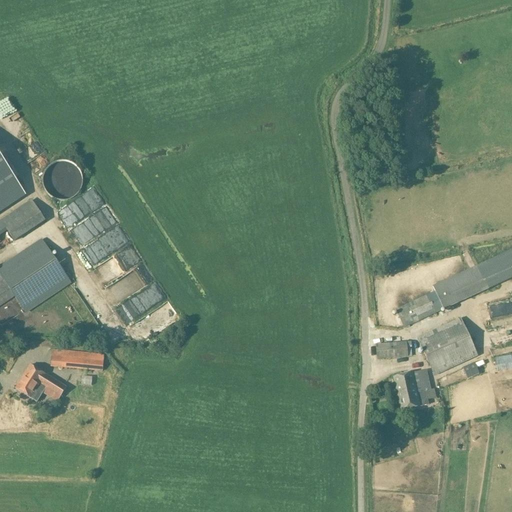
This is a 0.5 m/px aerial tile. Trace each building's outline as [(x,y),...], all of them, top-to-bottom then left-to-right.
[(0,212),(26,196),(0,157),(0,212)] [(41,167),(50,202),(85,194),(76,159),(41,167)] [(0,306),(14,298),(25,315),(71,284),(42,240),(0,267),(0,306)] [(488,290),(511,279),(511,250),(432,287),(434,292),(395,311),(403,329),(443,311),(488,290)] [(478,357),(460,319),(416,339),(434,377),(478,357)] [(408,358),(407,343),(375,345),(377,360),(408,358)] [(52,350),(50,368),(99,372),(102,373),(104,355),(52,350)] [(511,354),(495,356),(497,371),(511,368),(511,354)] [(476,363),(463,367),(467,379),(480,375),(476,363)] [(15,390),(31,399),(37,403),(42,394),(57,403),(66,388),(30,366),(15,390)] [(410,410),(420,408),(428,406),(427,401),(436,399),(434,390),(431,390),(426,371),(393,379),(400,412),(410,410)] [(83,376),(82,384),(91,385),(93,378),(83,376)]
